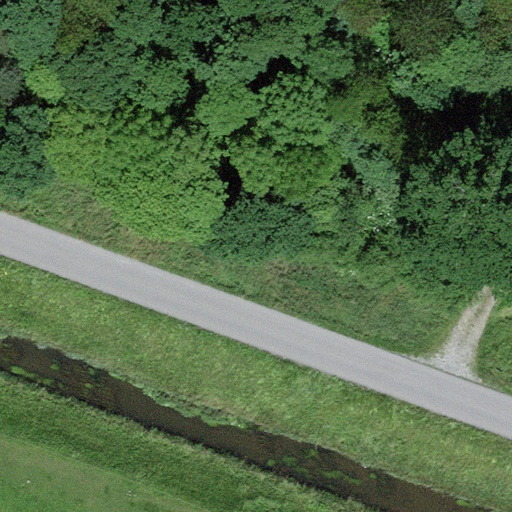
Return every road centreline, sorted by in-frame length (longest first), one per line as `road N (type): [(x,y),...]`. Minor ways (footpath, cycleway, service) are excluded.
road 1 (track): [(511,422),(0,234)]
road 2 (track): [(438,395),(511,253)]
